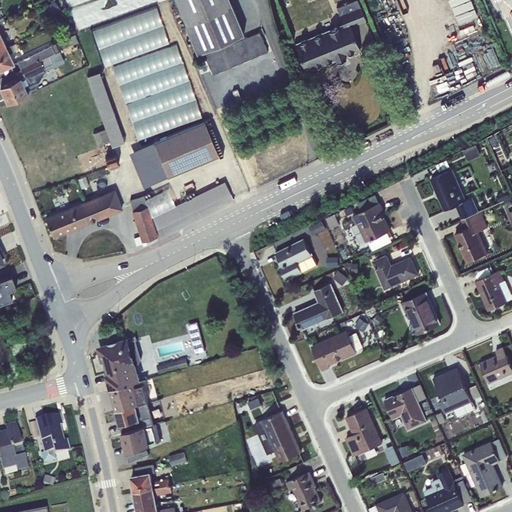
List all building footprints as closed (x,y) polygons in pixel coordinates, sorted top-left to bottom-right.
[(55,0),(53,0),(46,4),(52,14),(61,9),(55,0)] [(175,0),(197,53),(232,38),(244,33),(230,0),(175,0)] [(342,23),(294,43),(306,72),(360,50),(351,26),(366,20),(358,0),(353,0),(337,7),(340,15),(339,15),(342,23)] [(157,7),(93,30),(105,66),(169,43),(157,7)] [(259,31),(202,56),(204,60),(207,59),(210,68),(213,74),(268,51),(259,31)] [(7,46),(0,49),(0,69),(15,63),(10,52),(19,48),(16,42),(7,46)] [(17,61),(21,69),(48,56),(55,53),(55,52),(59,50),(55,43),(17,61)] [(177,44),(113,67),(138,139),(202,117),(177,44)] [(48,56),(21,69),(24,75),(0,87),(8,102),(38,88),(37,86),(46,69),(44,67),(52,63),(48,56)] [(204,60),(197,63),(201,72),(210,68),(207,59),(204,60)] [(100,71),(87,76),(112,146),(125,142),(100,71)] [(205,120),(154,142),(168,176),(219,155),(205,120)] [(110,141),(105,128),(94,132),(99,147),(104,145),(104,143),(110,141)] [(154,142),(130,152),(143,186),(168,176),(154,142)] [(476,144),(464,150),(469,161),(481,155),(476,144)] [(116,154),(105,157),(109,167),(119,164),(116,154)] [(447,159),(436,164),(440,171),(451,166),(447,159)] [(453,168),(431,178),(445,210),(457,205),(463,218),(479,211),(473,197),(466,200),(453,168)] [(86,176),(78,178),(81,188),(89,185),(86,176)] [(144,195),(130,199),(133,210),(142,240),(156,236),(155,230),(231,193),(225,181),(176,204),(152,216),(148,205),(147,205),(145,199),(144,195)] [(167,188),(145,199),(147,205),(148,205),(152,216),(176,204),(167,188)] [(114,190),(46,218),(53,236),(122,208),(114,190)] [(507,190),(496,195),(499,202),(510,197),(507,190)] [(376,195),(358,203),(361,211),(352,216),(356,224),(352,226),(361,245),(391,230),(381,211),(384,210),(380,202),(379,202),(376,195)] [(479,211),(463,218),(467,228),(455,233),(468,261),(489,252),(480,230),(488,227),(481,210),(479,211)] [(335,213),(326,218),(331,228),(340,224),(335,213)] [(313,235),(326,228),(322,220),(309,226),(313,235)] [(304,238),(276,252),(282,265),(280,266),(287,280),(318,264),(304,238)] [(387,254),(372,260),(385,288),(419,273),(411,256),(392,265),(387,254)] [(339,256),(327,257),(327,266),(339,266),(339,256)] [(489,266),(476,272),(479,279),(492,273),(489,266)] [(0,271),(0,278),(13,274),(10,267),(0,271)] [(339,269),(333,277),(343,285),(349,277),(339,269)] [(476,280),(489,310),(508,301),(507,301),(503,291),(510,289),(506,279),(505,280),(500,269),(492,273),(479,279),(476,280)] [(0,302),(12,298),(9,289),(16,287),(12,275),(0,279),(0,302)] [(345,311),(332,282),(314,290),(319,302),(295,313),(299,323),(300,326),(301,326),(302,329),(343,311),(344,312),(345,311)] [(511,293),(510,289),(503,291),(507,301),(511,298),(511,293)] [(427,292),(401,303),(406,313),(410,312),(419,332),(440,323),(427,292)] [(374,306),(366,310),(368,316),(377,312),(374,306)] [(378,313),(372,320),(379,326),(385,320),(378,313)] [(360,318),(355,326),(364,331),(369,323),(360,318)] [(198,321),(188,324),(196,353),(205,351),(198,321)] [(357,332),(350,335),(348,330),(312,346),(322,369),(330,365),(330,364),(357,351),(356,350),(364,347),(357,332)] [(101,352),(111,389),(136,382),(142,380),(138,367),(142,359),(137,338),(123,342),(123,341),(119,342),(117,344),(111,346),(109,345),(105,346),(105,347),(103,348),(101,352)] [(498,355),(480,363),(489,383),(511,373),(511,365),(504,347),(496,350),(498,355)] [(187,357),(157,365),(160,374),(189,365),(187,357)] [(446,413),(473,401),(458,367),(434,378),(443,399),(440,400),(446,413)] [(136,382),(111,389),(117,410),(116,410),(116,411),(149,401),(144,384),(137,386),(136,382)] [(421,383),(412,387),(418,401),(427,397),(421,383)] [(477,384),(469,387),(475,398),(477,397),(478,401),(483,399),(477,384)] [(418,401),(412,387),(385,399),(393,419),(402,415),(408,430),(427,421),(426,417),(420,404),(418,401)] [(259,397),(249,401),(252,408),(262,404),(259,397)] [(428,400),(420,404),(426,417),(434,414),(428,400)] [(149,401),(116,411),(122,432),(154,423),(149,401)] [(366,407),(347,416),(354,433),(347,437),(355,455),(382,443),(366,407)] [(283,410),(255,422),(268,453),(275,450),(280,461),(301,452),(283,410)] [(442,412),(436,414),(440,423),(446,421),(442,412)] [(59,414),(35,421),(36,422),(39,437),(43,453),(41,454),(43,464),(56,461),(54,455),(69,451),(66,440),(63,441),(59,426),(62,425),(59,414)] [(39,437),(36,422),(29,424),(33,439),(39,437)] [(154,423),(122,432),(128,454),(140,449),(150,444),(162,440),(157,423),(154,423)] [(7,435),(0,436),(0,462),(2,472),(16,468),(17,473),(28,470),(16,426),(5,429),(7,435)] [(500,438),(492,441),(501,460),(508,457),(500,438)] [(492,441),(462,453),(471,473),(467,474),(472,486),(477,484),(482,495),(496,489),(499,488),(503,486),(493,464),(501,461),(501,460),(492,441)] [(409,444),(400,447),(402,456),(411,454),(409,444)] [(386,449),(393,465),(401,461),(394,445),(386,449)] [(140,449),(128,454),(127,455),(129,462),(150,453),(148,449),(141,452),(140,449)] [(185,451),(170,455),(173,466),(188,461),(185,451)] [(423,453),(404,462),(409,471),(428,463),(423,453)] [(154,463),(136,467),(138,475),(132,476),(135,491),(171,484),(170,477),(160,479),(161,483),(155,484),(152,473),(156,472),(154,463)] [(433,486),(425,490),(435,511),(443,511),(464,503),(455,483),(448,468),(437,473),(439,478),(431,481),(433,486)] [(310,471),(286,481),(290,490),(293,488),(303,509),(322,501),(315,486),(316,486),(310,471)] [(384,472),(372,477),(375,484),(387,478),(384,472)] [(45,476),(42,483),(53,487),(55,479),(45,476)] [(281,477),(266,483),(269,489),(284,483),(281,477)] [(455,483),(464,503),(473,499),(464,479),(455,483)] [(171,484),(135,491),(138,506),(158,502),(157,495),(173,491),(171,484)] [(412,511),(404,491),(376,503),(377,505),(380,511),(412,511)] [(158,502),(138,506),(138,511),(176,511),(176,506),(159,509),(158,502)]
